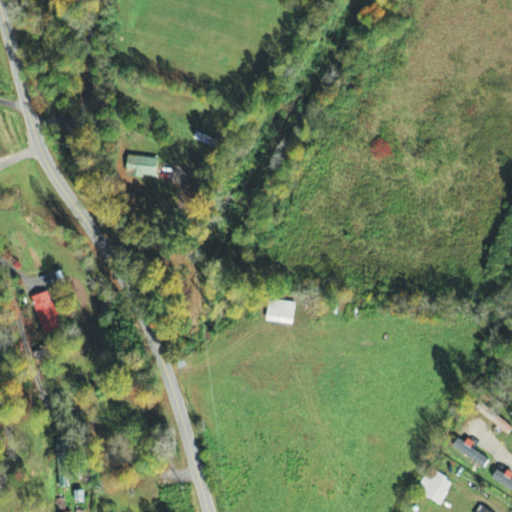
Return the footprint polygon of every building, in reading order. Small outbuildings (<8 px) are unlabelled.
[(127,177),(158,179),(159,159),(128,158),(127,177)] [(30,300),(45,336),(64,329),(49,293),(30,300)] [(297,305),(270,301),(266,323),(293,327),(297,305)] [(73,488),(70,440),(55,440),(58,488),(73,488)] [(485,469),(490,461),(459,441),(454,449),(485,469)] [(511,482),(508,481),(509,477),(496,471),(492,482),(511,489),(510,491),(511,492),(511,482)] [(453,482),(435,474),(432,480),(425,477),(417,495),(443,506),(453,482)]
